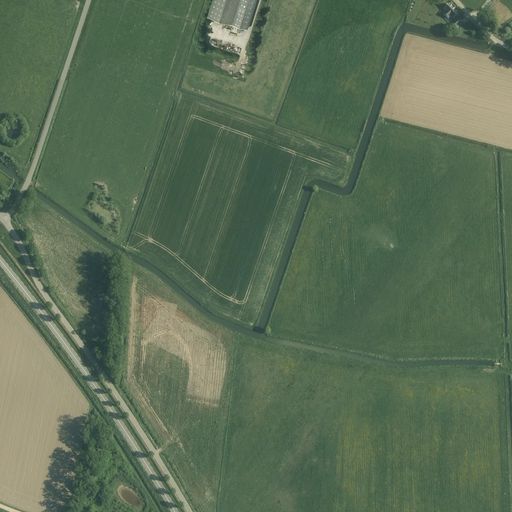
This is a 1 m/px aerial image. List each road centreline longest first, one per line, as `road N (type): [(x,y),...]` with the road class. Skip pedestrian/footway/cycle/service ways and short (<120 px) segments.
road 1 (unclassified): [(188,511),(41,289),(5,220)]
road 2 (secondary): [(173,511),(104,401),(0,261)]
road 3 (unclassified): [(5,220),(33,169),(88,0)]
